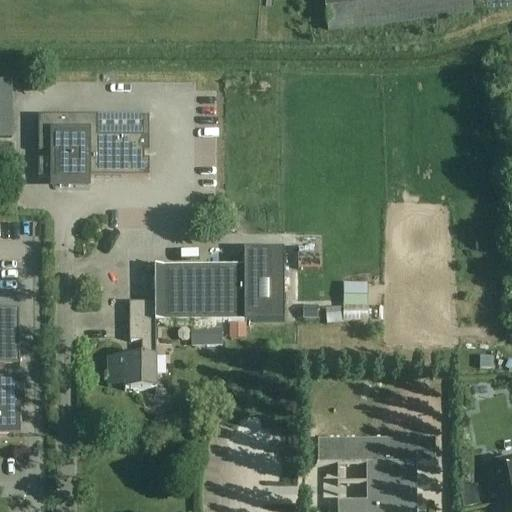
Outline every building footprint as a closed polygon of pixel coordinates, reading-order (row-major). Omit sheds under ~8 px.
[(322,0),(326,34),(472,16),(470,0),(322,0)] [(0,143),(11,144),(10,85),(0,85),(0,143)] [(142,163),(142,155),(147,155),(147,119),(36,119),(36,156),(42,156),(42,163),(37,163),(36,181),(52,181),(52,185),(58,185),(58,189),(68,190),(68,185),(84,185),(84,181),(147,180),(147,163),(142,163)] [(109,361),(109,389),(126,389),(126,394),(156,394),(156,398),(157,398),(157,394),(157,325),(245,325),(284,324),(284,253),(245,253),(245,269),(165,270),(156,270),(156,267),(155,267),(155,306),(130,306),(131,345),(143,345),(143,361),(109,361)] [(121,310),(94,309),(93,341),(120,342),(121,310)] [(316,310),(301,310),(301,324),(316,324),(316,310)] [(0,437),(19,437),(18,382),(0,382),(0,370),(15,370),(18,370),(18,349),(18,348),(18,337),(18,329),(18,328),(18,314),(15,314),(0,314),(0,437)] [(203,327),(203,348),(222,348),(222,327),(203,327)] [(493,372),(493,360),(481,359),(481,372),(493,372)] [(336,469),(336,511),(415,511),(415,468),(434,468),(434,442),(317,443),(317,469),(336,469)] [(511,511),(511,461),(484,468),(490,497),(494,496),(497,511),(511,511)] [(490,511),(482,496),(460,507),(462,511),(490,511)]
